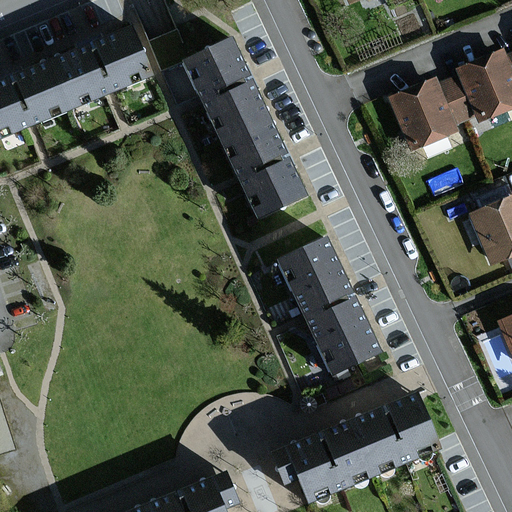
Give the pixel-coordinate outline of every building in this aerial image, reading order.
[(16,75),(0,81),(0,135),(156,72),(137,25),(95,43),(16,75)] [(253,76),(235,39),(189,60),(261,212),(307,191),(290,154),(253,76)] [(504,50),(461,68),(463,73),(479,113),(481,118),(511,105),(511,69),(506,54),(504,50)] [(463,73),(438,83),(454,123),(479,113),(463,73)] [(437,79),(393,97),(414,147),(457,130),(454,123),(438,83),(437,79)] [(511,196),(474,212),(494,260),(511,252),(511,196)] [(329,238),(281,261),(334,371),(382,349),(329,238)] [(511,316),(503,320),(511,343),(511,316)] [(323,433),(278,451),(289,480),(300,475),(308,495),(443,440),(423,392),(388,406),(323,433)] [(134,511),(229,511),(227,506),(242,501),(230,472),(182,492),(134,511)]
